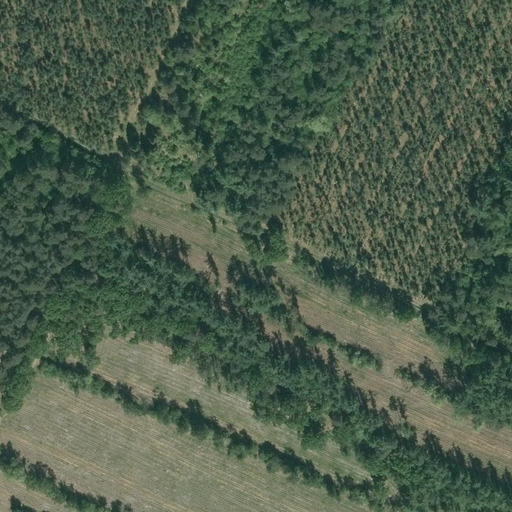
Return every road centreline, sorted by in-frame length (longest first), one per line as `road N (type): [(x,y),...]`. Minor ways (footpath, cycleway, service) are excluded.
road 1 (track): [(0,112),(511,362)]
road 2 (track): [(0,404),(116,169)]
